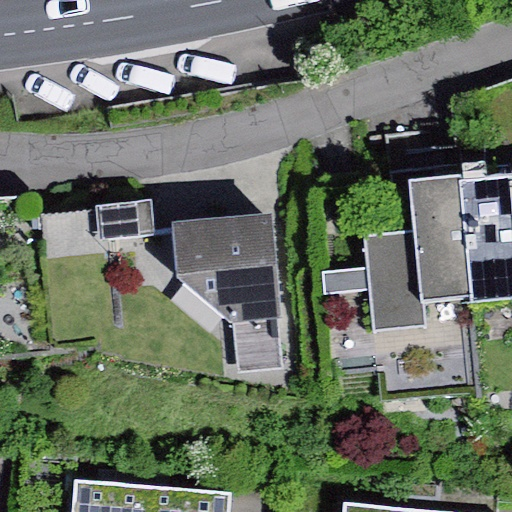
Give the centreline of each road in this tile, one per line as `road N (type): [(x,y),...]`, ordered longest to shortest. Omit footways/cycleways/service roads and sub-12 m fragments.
road 1 (residential): [(0,148),(141,156),(263,132),(511,48)]
road 2 (primary): [(0,35),(216,0)]
